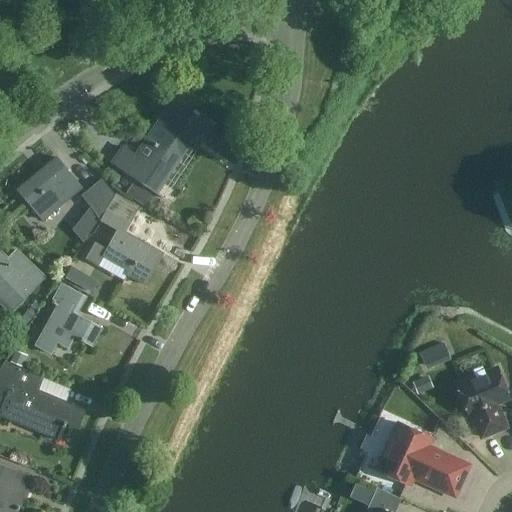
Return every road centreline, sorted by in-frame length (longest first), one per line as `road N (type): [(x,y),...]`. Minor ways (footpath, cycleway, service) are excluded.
road 1 (residential): [(96,511),(121,446),(244,219),(285,77),(290,16)]
road 2 (residential): [(0,152),(98,73),(290,16)]
